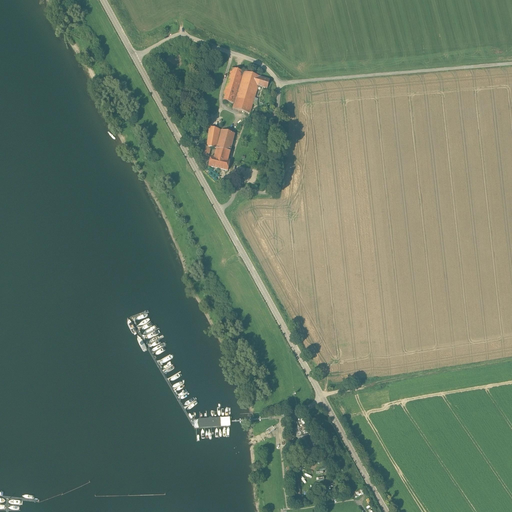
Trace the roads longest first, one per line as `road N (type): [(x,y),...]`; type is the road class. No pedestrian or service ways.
road 1 (unclassified): [(218,210),(386,511)]
road 2 (unclassified): [(511,63),(279,84)]
road 3 (track): [(322,398),(511,359)]
road 4 (unclassified): [(134,57),(218,210)]
road 5 (unclassified): [(279,84),(267,189),(238,189),(218,210)]
road 6 (unclassified): [(279,84),(257,63),(194,38),(176,36),(134,57)]
